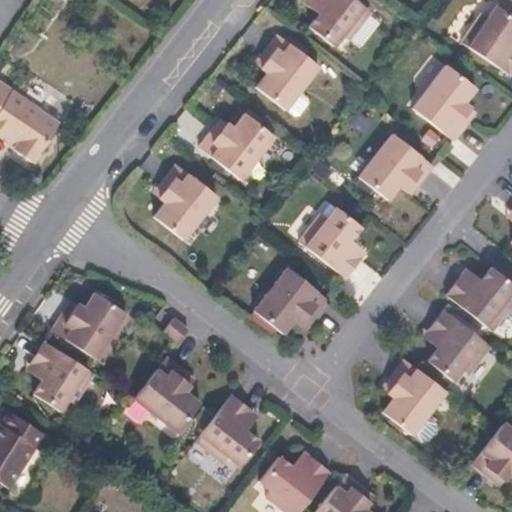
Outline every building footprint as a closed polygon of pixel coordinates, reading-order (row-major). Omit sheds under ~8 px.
[(304,0),(303,1),(314,10),(309,16),(313,19),(304,31),(330,52),(339,41),(344,44),(365,17),(343,0),(304,0)] [(496,0),(482,21),(476,17),(456,47),(506,80),(511,69),(511,52),(508,50),(511,43),(508,41),(511,36),(511,10),(497,0),(496,0)] [(303,1),(298,7),(309,16),(314,10),(303,1)] [(256,70),(262,76),(251,89),(280,112),(282,111),(295,94),(313,71),(273,39),(256,61),(261,64),(256,70)] [(261,64),(256,61),(252,67),(256,70),(261,64)] [(469,95),(441,72),(408,114),(448,145),(464,124),(460,121),(466,113),(459,108),(469,95)] [(0,81),(0,133),(20,147),(17,151),(37,165),(64,124),(0,81)] [(304,100),(295,94),(282,111),(290,117),(296,118),(304,107),(304,100)] [(470,117),(466,113),(460,121),(464,124),(470,117)] [(205,126),(188,148),(228,179),(262,136),(233,114),(221,129),(214,124),(210,129),(205,126)] [(214,124),(210,120),(205,126),(210,129),(214,124)] [(427,172),(388,140),(354,183),(382,205),(394,190),(400,196),(405,189),(410,193),(427,172)] [(152,203),(159,208),(148,222),(177,245),(211,201),(171,170),(153,192),(158,196),(152,203)] [(410,193),(405,189),(400,196),(405,199),(410,193)] [(158,196),(153,192),(148,199),(152,203),(158,196)] [(314,217),(292,245),(339,281),(355,261),(343,252),(347,246),(343,243),(353,231),(327,210),(319,221),(314,217)] [(511,221),(507,217),(502,223),(511,231),(511,221)] [(347,246),(343,252),(355,261),(359,256),(347,246)] [(321,303),(282,272),(248,315),(277,337),(287,323),(294,328),(299,321),(304,325),(321,303)] [(457,281),(441,301),(486,337),(509,310),(504,306),(511,296),(511,293),(486,273),(476,286),(473,284),(468,290),(457,281)] [(462,275),(457,281),(468,290),(473,284),(462,275)] [(58,324),(65,329),(55,343),(86,364),(116,319),(74,291),(59,314),(63,317),(58,324)] [(63,317),(59,314),(53,322),(58,324),(63,317)] [(434,344),(430,350),(433,353),(423,365),(449,386),(458,375),(463,379),(485,352),(439,315),(423,335),(434,344)] [(304,325),(299,321),(294,328),(298,332),(304,325)] [(183,333),(169,322),(158,336),(172,347),(183,333)] [(423,335),(418,341),(430,350),(434,344),(423,335)] [(24,366),(38,374),(33,382),(36,384),(28,397),(55,415),(63,402),(69,406),(88,378),(38,345),(24,366)] [(181,382),(159,364),(128,404),(170,437),(193,409),(179,398),(185,391),(178,386),(181,382)] [(385,391),(380,398),(387,403),(377,416),(406,439),(421,421),(440,397),(399,365),(381,388),(385,391)] [(24,366),(19,373),(33,382),(38,374),(24,366)] [(181,382),(178,386),(185,391),(188,387),(181,382)] [(385,391),(381,388),(376,394),(380,398),(385,391)] [(244,417),(224,401),(188,448),(215,469),(220,463),(231,472),(252,445),(239,436),(242,432),(236,427),(244,417)] [(0,417),(0,492),(34,439),(0,417)] [(250,422),(244,417),(236,427),(242,432),(250,422)] [(431,429),(421,421),(406,439),(417,447),(423,446),(432,436),(431,429)] [(511,439),(498,429),(491,438),(466,468),(488,486),(492,481),(499,486),(504,480),(511,486),(511,439)] [(303,461),(297,456),(288,467),(294,472),(303,461)] [(274,462),(253,488),(264,496),(260,501),(274,511),(296,511),(324,477),(303,461),(294,472),(288,467),(285,471),(274,462)] [(358,498),(337,481),(312,511),(357,511),(361,507),(355,502),(358,498)] [(499,486),(492,481),(488,486),(495,491),(499,486)] [(365,503),(358,498),(355,502),(361,507),(365,503)]
